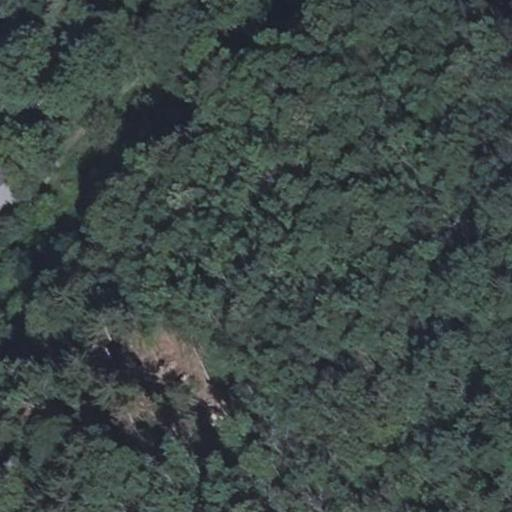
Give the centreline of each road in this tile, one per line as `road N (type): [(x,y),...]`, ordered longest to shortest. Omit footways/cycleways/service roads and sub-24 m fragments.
road 1 (unclassified): [(0,349),(308,0)]
road 2 (unclassified): [(109,0),(65,68),(0,143)]
